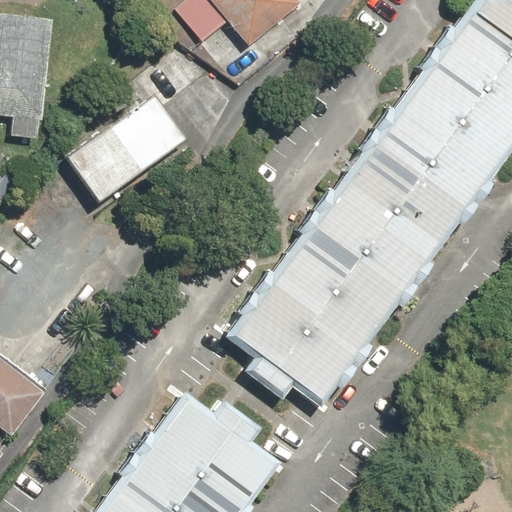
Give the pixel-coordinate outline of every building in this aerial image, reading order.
[(183,0),(172,10),(198,42),(221,23),(244,50),(300,4),(296,0),(183,0)] [(511,0),(474,0),(219,339),(315,411),(511,149),(511,0)] [(47,18),(0,12),(0,117),(11,119),(9,135),(34,138),(47,18)] [(151,93),(59,151),(90,201),(182,143),(151,93)] [(0,170),(0,197),(13,181),(0,170)] [(0,431),(8,438),(43,392),(0,360),(0,431)] [(234,511),(270,464),(176,394),(87,511),(234,511)]
